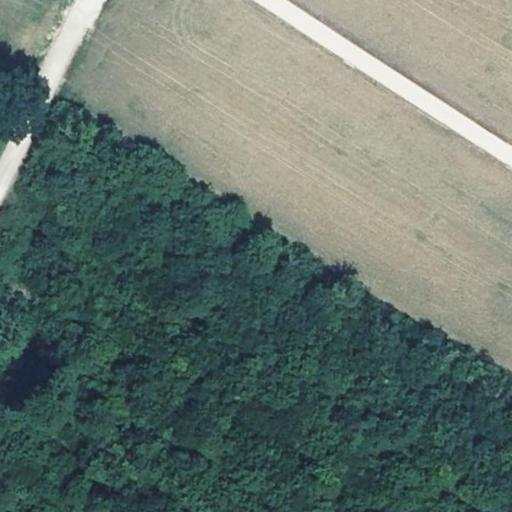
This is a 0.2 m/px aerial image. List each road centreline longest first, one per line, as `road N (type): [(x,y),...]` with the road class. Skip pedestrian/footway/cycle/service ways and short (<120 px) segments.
road 1 (track): [(511,157),(268,0)]
road 2 (track): [(88,0),(0,193)]
